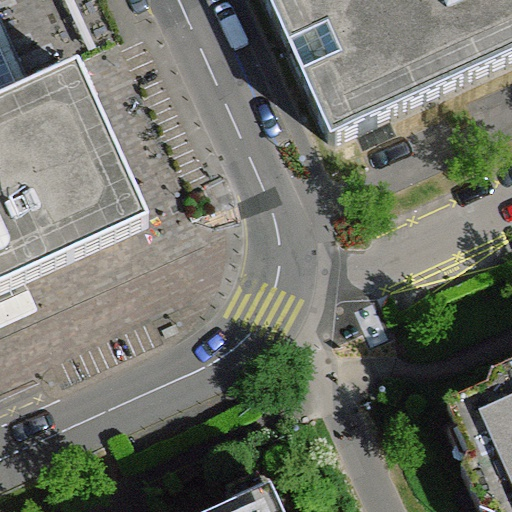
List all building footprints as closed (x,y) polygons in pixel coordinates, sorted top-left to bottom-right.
[(0,0),(0,88),(13,117),(0,123),(0,308),(149,244),(82,66),(29,87),(0,25),(0,0)] [(511,0),(272,0),(341,155),(511,78),(511,0)] [(0,123),(13,117),(0,88),(0,123)] [(511,511),(511,388),(446,419),(489,511),(511,511)] [(230,511),(282,511),(274,493),(230,511)]
